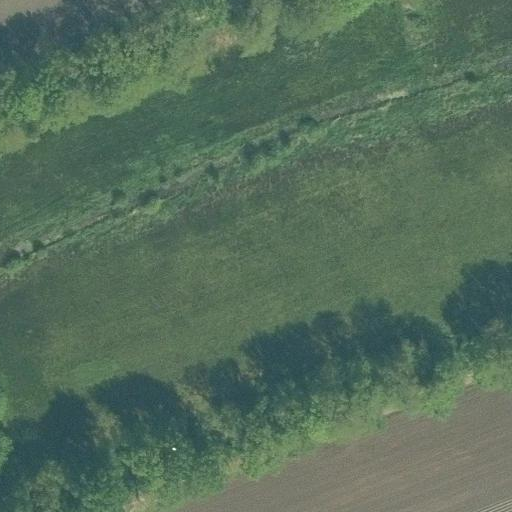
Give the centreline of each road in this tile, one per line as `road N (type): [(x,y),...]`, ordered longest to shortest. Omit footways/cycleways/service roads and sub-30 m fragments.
road 1 (track): [(88,511),(511,361)]
road 2 (track): [(0,98),(244,0)]
